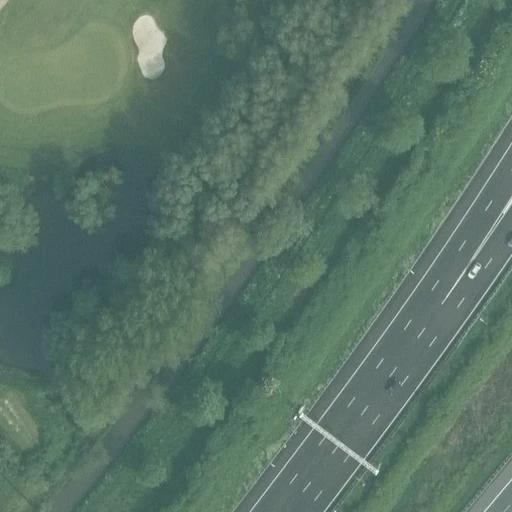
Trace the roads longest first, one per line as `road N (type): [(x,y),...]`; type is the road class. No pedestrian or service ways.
road 1 (motorway): [(410,348),(287,511)]
road 2 (motorway): [(511,175),(410,348)]
road 3 (motorway): [(511,212),(410,348)]
